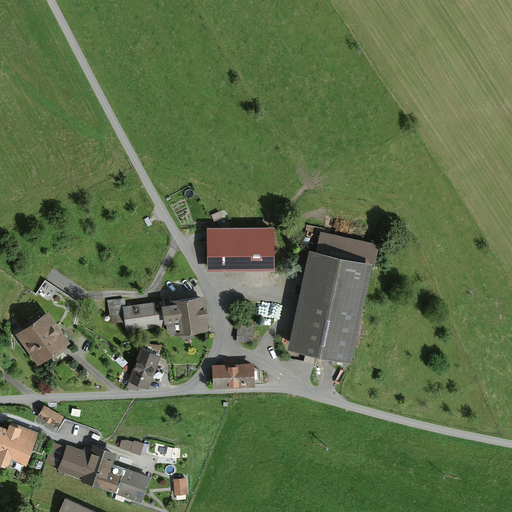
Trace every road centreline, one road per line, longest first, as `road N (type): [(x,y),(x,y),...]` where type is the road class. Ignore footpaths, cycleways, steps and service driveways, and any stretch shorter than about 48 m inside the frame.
road 1 (unclassified): [(50,0),(206,284),(221,331)]
road 2 (unclassified): [(221,331),(317,396),(511,446)]
road 3 (residential): [(0,401),(180,391),(204,371),(221,331)]
